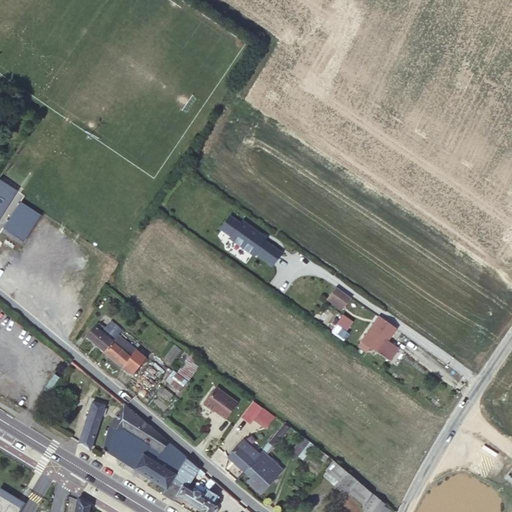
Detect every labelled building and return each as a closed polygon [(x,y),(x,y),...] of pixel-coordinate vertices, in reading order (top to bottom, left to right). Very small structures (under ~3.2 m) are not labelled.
[(0,207),(9,194),(0,187),(0,207)] [(13,234),(23,240),(39,215),(20,202),(11,215),(12,215),(5,224),(3,228),(13,235),(13,234)] [(241,226),(230,219),(221,232),(232,239),(230,241),(254,258),(255,256),(272,269),(282,256),(265,244),(259,239),(260,236),(243,224),(241,226)] [(338,288),(329,300),(343,310),(352,298),(338,288)] [(351,321),(343,315),(336,324),(345,330),(351,321)] [(361,341),(364,343),(381,319),(378,317),(361,341)] [(381,319),(364,343),(370,347),(389,360),(398,348),(387,340),(395,329),(381,319)] [(117,335),(121,330),(110,321),(104,328),(98,323),(95,327),(94,327),(86,337),(104,351),(117,335)] [(135,350),(117,335),(104,351),(123,367),(135,350)] [(370,347),(364,343),(361,341),(358,346),(367,352),(370,347)] [(174,345),(166,358),(172,362),(180,349),(174,345)] [(135,350),(123,367),(131,374),(145,357),(136,350),(135,350)] [(202,361),(190,353),(178,371),(189,379),(202,361)] [(183,387),(168,376),(165,381),(179,392),(183,387)] [(237,402),(216,388),(204,404),(214,411),(215,410),(226,418),(237,402)] [(78,443),(89,450),(101,415),(105,416),(107,409),(104,408),(104,406),(92,401),(78,443)] [(250,424),(261,408),(253,402),(242,417),(250,424)] [(109,424),(102,448),(131,466),(141,450),(158,454),(168,439),(122,403),(109,424)] [(262,409),(255,419),(267,427),(274,417),(262,409)] [(269,443),(272,446),(274,447),(289,428),(284,424),(269,443)] [(309,442),(303,437),(288,455),(294,459),(309,442)] [(259,455),(243,440),(228,457),(244,472),(254,461),(259,455)] [(269,443),(268,442),(262,451),(265,454),(272,446),(269,443)] [(265,454),(262,451),(259,455),(254,461),(244,472),(250,477),(246,481),(259,493),(281,469),(265,454)] [(132,469),(165,489),(174,474),(142,454),(132,469)] [(182,485),(184,482),(188,484),(198,467),(187,457),(175,475),(166,490),(165,489),(161,494),(173,501),(176,496),(175,495),(182,485)] [(356,479),(334,461),(325,471),(338,483),(336,486),(345,493),(347,490),(364,505),(372,493),(356,479)] [(175,475),(174,475),(174,474),(165,489),(166,490),(175,475)] [(219,497),(205,488),(201,495),(201,494),(194,490),(192,490),(192,491),(186,488),(182,485),(175,495),(176,496),(202,511),(214,511),(216,509),(216,506),(215,506),(216,505),(214,504),(219,497)] [(0,511),(18,511),(23,503),(21,502),(0,489),(0,511)] [(384,503),(372,493),(364,505),(361,509),(366,511),(365,511),(378,511),(379,511),(384,503)] [(88,511),(90,506),(77,498),(74,511),(88,511)]
